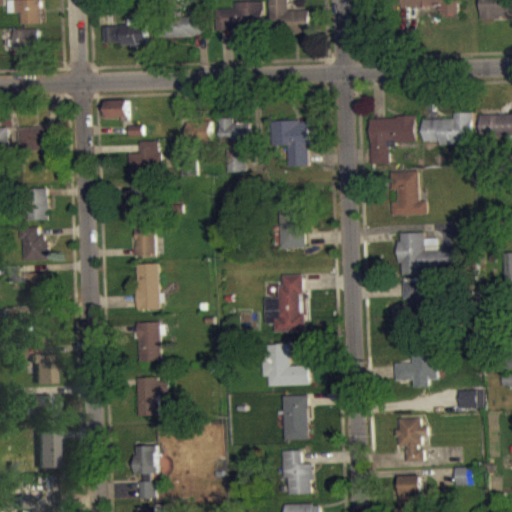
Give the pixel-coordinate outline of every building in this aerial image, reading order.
[(288,0),(269,0),(271,40),(311,38),(311,18),(289,19),(288,0)] [(441,14),(441,23),(462,23),(461,0),(406,0),(407,15),(441,14)] [(511,1),(482,3),(483,27),(511,26),(511,1)] [(10,21),(22,21),(22,33),(43,32),(42,7),(9,9),(10,21)] [(237,10),(237,17),(219,17),(219,36),(265,36),(265,10),(237,10)] [(106,53),(146,52),(145,34),(106,34),(106,53)] [(40,38),(16,38),(16,61),(41,61),(40,38)] [(131,108),(108,109),(109,126),(131,125),(131,108)] [(424,128),(425,151),(440,151),(440,154),(475,153),(474,121),(455,122),(455,127),(424,128)] [(482,145),(511,144),(511,122),(482,123),(482,145)] [(372,126),(373,172),(391,171),(391,151),(418,151),(417,125),(372,126)] [(253,151),(252,131),(235,132),(234,127),(221,127),(222,153),(229,153),(229,182),(247,181),(246,151),(253,151)] [(214,130),(190,129),(189,147),(213,148),(214,130)] [(290,175),(313,175),(312,129),(274,130),(274,154),(290,154),(290,175)] [(145,134),(131,134),(131,145),(145,144),(145,134)] [(21,136),(21,158),(58,157),(58,135),(21,136)] [(0,165),(11,165),(11,136),(0,136),(0,165)] [(131,162),(131,185),(161,185),(161,150),(142,150),(142,161),(131,162)] [(429,223),(429,209),(422,209),(421,180),(393,180),(393,199),(400,198),(400,210),(394,210),(395,224),(429,223)] [(155,192),(134,192),(135,225),(156,224),(155,192)] [(31,229),(51,228),(50,197),(30,198),(31,229)] [(307,256),(306,222),(282,223),(283,257),(307,256)] [(136,265),(157,265),(157,233),(137,233),(136,265)] [(41,235),(23,236),(25,270),(50,269),(49,243),(41,244),(41,235)] [(401,242),(402,281),(458,279),(457,258),(440,259),(440,247),(427,247),(427,241),(401,242)] [(162,318),(161,272),(138,273),(139,318),(162,318)] [(21,290),(21,275),(4,275),(5,291),(21,290)] [(29,311),(51,310),(51,281),(29,282),(29,311)] [(307,340),(307,322),(306,322),(305,312),(302,312),(302,303),(306,303),(305,283),(285,284),(285,294),(281,294),(281,306),(267,307),(268,332),(277,332),(277,341),(307,340)] [(407,291),(408,315),(395,315),(396,336),(424,335),(423,314),(437,313),(436,290),(407,291)] [(52,321),(30,322),(31,353),(53,352),(52,321)] [(140,331),(140,370),(163,369),(162,331),(140,331)] [(398,389),(439,388),(438,350),(414,351),(414,372),(397,372),(398,389)] [(311,394),(311,374),(292,375),(291,352),(266,353),(267,385),(271,385),(271,395),(311,394)] [(33,392),(54,392),(54,363),(32,363),(33,392)] [(140,425),(161,424),(161,404),(171,404),(170,385),(139,386),(140,425)] [(18,397),(3,397),(3,412),(17,412),(18,397)] [(461,399),(462,417),(486,416),(485,398),(461,399)] [(56,404),(38,404),(38,424),(57,424),(56,404)] [(311,448),(309,404),(285,405),(286,449),(311,448)] [(426,470),(426,457),(424,457),(423,445),(430,445),(430,435),(423,435),(423,427),(401,428),(402,439),(400,439),(400,455),(408,455),(409,471),(426,470)] [(37,476),(58,476),(58,439),(37,440),(37,476)] [(159,454),(138,455),(139,483),(160,483),(159,454)] [(314,472),(304,473),(304,459),(285,459),(286,486),(291,486),(291,503),(315,503),(314,472)] [(457,476),(458,494),(476,494),(476,475),(457,476)] [(422,511),(421,485),(400,485),(401,511),(422,511)] [(159,507),(159,490),(141,491),(142,507),(159,507)]
